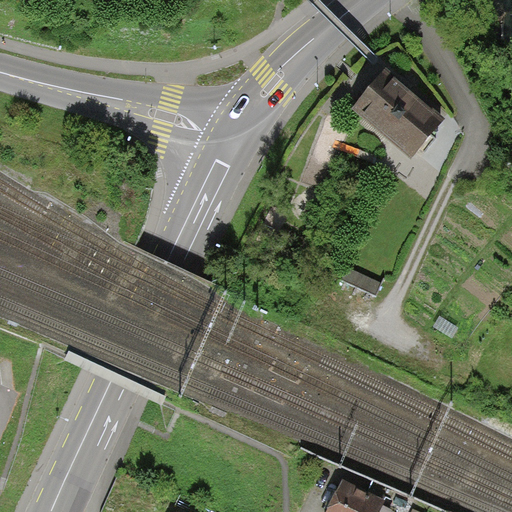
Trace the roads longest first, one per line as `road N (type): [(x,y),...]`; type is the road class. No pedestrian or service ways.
road 1 (secondary): [(233,143),(51,511)]
road 2 (secondary): [(233,143),(163,113),(0,71)]
road 3 (secondary): [(364,0),(271,83),(233,143)]
